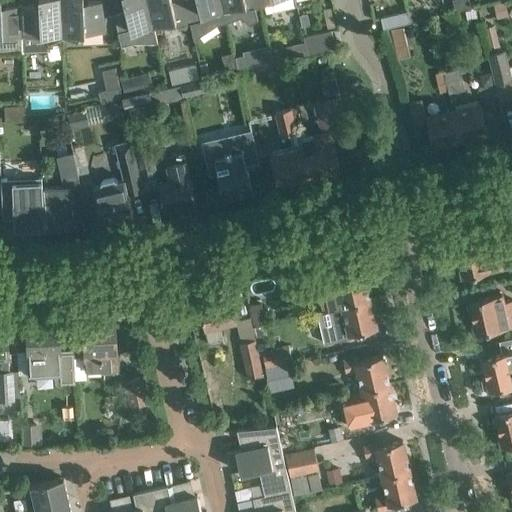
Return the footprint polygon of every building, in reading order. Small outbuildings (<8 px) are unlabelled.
[(20,4),(1,5),(0,0),(0,51),(22,51),(21,35),(20,4)] [(20,4),(21,35),(43,34),(48,44),(62,38),(60,0),(38,0),(38,3),(20,4)] [(60,0),(62,38),(77,42),(81,32),(104,31),(102,0),(83,1),(82,0),(60,0)] [(123,0),(126,12),(114,15),(121,46),(134,42),(157,41),(153,25),(147,0),(123,0)] [(147,0),(153,25),(176,19),(177,26),(190,23),(184,0),(176,0),(172,1),(171,0),(147,0)] [(227,22),(223,8),(221,0),(184,0),(190,23),(194,39),(195,39),(217,24),(227,22)] [(221,0),(223,8),(227,22),(241,16),(250,26),(257,19),(258,19),(255,8),(260,7),(258,0),(221,0)] [(297,5),(295,0),(258,0),(260,7),(265,6),(266,12),(297,5)] [(467,0),(451,0),(454,11),(470,7),(467,0)] [(383,28),(388,27),(410,22),(408,10),(380,17),(383,28)] [(411,56),(404,27),(391,30),(398,59),(411,56)] [(335,47),(331,29),(304,36),(308,53),(335,47)] [(287,45),(270,49),(273,61),(273,62),(281,60),(290,58),(287,45)] [(505,50),(489,53),(496,83),(511,79),(508,65),(505,50)] [(249,66),(246,55),(236,57),(237,61),(239,69),(249,66)] [(196,64),(170,69),(172,79),(198,74),(196,64)] [(439,92),(448,90),(444,70),(435,72),(439,92)] [(345,123),(335,77),(321,80),(325,99),(314,101),(320,128),(345,123)] [(204,78),(203,78),(180,84),(183,96),(207,90),(204,78)] [(134,81),(122,84),(125,96),(137,93),(134,81)] [(101,103),(121,98),(121,86),(98,91),(101,103)] [(153,103),(150,91),(122,98),(124,109),(153,103)] [(117,101),(101,105),(105,122),(120,118),(117,101)] [(453,110),(460,140),(488,134),(480,103),(453,110)] [(292,147),(270,152),(272,161),(277,184),(308,177),(299,137),(298,131),(297,131),(292,110),(276,113),(281,135),(289,133),(292,147)] [(453,110),(426,117),(433,147),(460,140),(453,110)] [(330,130),(299,137),(308,177),(340,169),(334,147),(330,130)] [(246,164),(259,161),(254,138),(241,141),(241,142),(208,149),(210,160),(213,172),(216,171),(222,197),(252,190),(246,164)] [(128,193),(143,190),(143,189),(131,139),(115,143),(124,179),(118,180),(114,177),(102,180),(99,185),(93,186),(102,225),(134,218),(128,193)] [(88,149),(73,152),(78,174),(93,170),(88,149)] [(136,154),(142,178),(157,175),(152,150),(136,154)] [(73,152),(57,156),(62,177),(78,174),(73,152)] [(184,152),(165,156),(170,181),(157,184),(164,211),(196,203),(184,152)] [(42,177),(1,179),(2,213),(14,212),(14,217),(14,228),(45,226),(43,201),(42,186),(42,177)] [(70,185),(42,186),(43,201),(45,226),(75,225),(73,199),(70,185)] [(478,239),(456,244),(463,277),(490,271),(496,270),(505,268),(498,237),(511,233),(511,218),(475,227),(478,239)] [(293,269),(278,273),(281,288),(292,285),(290,277),(294,276),(293,269)] [(326,274),(314,277),(322,309),(369,297),(363,269),(349,272),(337,275),(336,271),(326,274)] [(502,293),(500,293),(468,301),(476,334),(511,325),(511,299),(504,301),(502,293)] [(369,297),(322,309),(319,310),(326,341),(338,338),(339,340),(351,337),(351,333),(376,327),(369,297)] [(263,372),(250,317),(236,320),(231,299),(200,307),(210,353),(226,350),(219,324),(236,320),(241,341),(240,341),(248,376),(263,372)] [(249,305),(253,325),(266,322),(261,302),(249,305)] [(83,324),(86,369),(101,368),(101,372),(118,371),(115,323),(83,324)] [(28,352),(29,352),(29,354),(30,373),(59,371),(60,382),(74,381),(72,351),(59,352),(59,350),(61,350),(59,326),(26,328),(28,352)] [(7,329),(0,329),(0,398),(14,398),(14,396),(13,371),(9,371),(8,356),(9,356),(7,329)] [(502,352),(482,357),(486,375),(483,378),(486,386),(489,388),(489,390),(511,384),(511,337),(499,341),(502,352)] [(289,344),(262,350),(265,365),(292,359),(289,344)] [(362,390),(389,383),(382,354),(357,360),(356,357),(343,360),(346,371),(357,369),(362,390)] [(282,365),(266,369),(271,390),(287,387),(282,365)] [(132,415),(149,411),(142,377),(124,381),(132,415)] [(362,390),(342,395),(350,427),(371,422),(370,418),(396,412),(389,383),(362,390)] [(511,409),(495,414),(502,447),(511,444),(511,409)] [(23,425),(24,445),(42,444),(41,424),(23,425)] [(291,488),(282,452),(276,424),(237,429),(241,449),(226,452),(229,464),(238,462),(240,472),(262,467),(268,493),(291,488)] [(340,425),(327,428),(330,441),(343,438),(340,425)] [(381,474),(409,467),(402,439),(377,445),(376,442),(363,445),(366,456),(377,454),(381,474)] [(314,448),(285,455),(290,477),(308,473),(319,471),(314,448)] [(340,467),(325,471),(328,485),(343,481),(340,467)] [(409,467),(381,474),(386,494),(375,497),(378,510),(391,507),(390,503),(416,497),(409,467)] [(290,477),(294,494),(312,489),(308,473),(290,477)] [(63,477),(22,486),(25,497),(34,495),(36,507),(68,499),(63,477)] [(155,511),(201,511),(197,494),(171,500),(167,485),(150,489),(155,511)] [(296,511),(291,488),(268,493),(252,496),(256,511),(255,511),(296,511)] [(136,508),(120,511),(155,511),(150,489),(133,493),(136,508)] [(36,507),(37,511),(71,511),(68,499),(36,507)]
